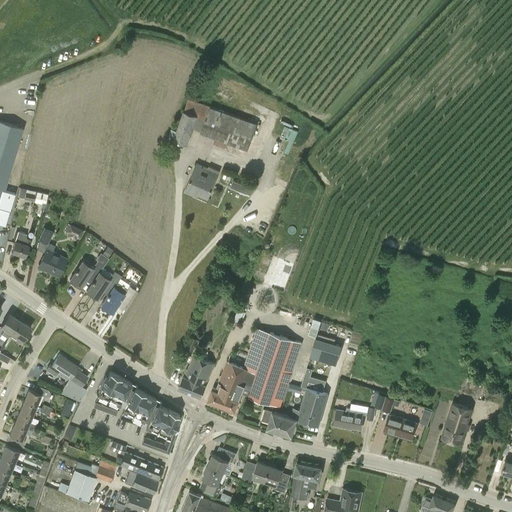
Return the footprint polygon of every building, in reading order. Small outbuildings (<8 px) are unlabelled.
[(172,139),(187,145),(190,136),(193,128),(200,131),(199,133),(247,150),(252,136),(257,123),(188,98),(184,110),(183,110),(176,130),(171,128),(168,135),(173,137),(172,139)] [(0,224),(5,226),(9,210),(15,193),(4,190),(23,127),(0,120),(0,224)] [(207,198),(216,178),(218,172),(208,168),(196,162),(185,188),(184,192),(196,197),(198,194),(207,198)] [(250,186),(233,180),(230,186),(247,193),(250,186)] [(24,198),(24,199),(33,200),(34,196),(46,199),(47,194),(35,191),(20,188),(18,197),(24,198)] [(66,231),(79,237),(83,230),(69,224),(66,231)] [(38,238),(39,238),(48,243),(54,231),(53,231),(44,226),(38,238)] [(25,237),(26,233),(18,230),(11,252),(25,256),(28,245),(30,239),(25,237)] [(46,248),(44,252),(38,265),(50,270),(49,272),(58,276),(66,258),(52,251),(54,245),(49,243),(49,244),(47,248),(46,248)] [(98,273),(109,258),(107,257),(112,250),(106,246),(101,253),(100,252),(95,259),(97,260),(91,269),(81,261),(69,279),(81,286),(85,280),(90,284),(98,273)] [(102,291),(107,295),(112,287),(113,288),(117,282),(121,276),(114,271),(108,280),(98,273),(90,284),(86,290),(98,298),(102,291)] [(122,310),(135,290),(128,286),(126,289),(117,282),(113,288),(112,287),(107,295),(101,304),(101,305),(100,307),(100,309),(102,311),(105,310),(106,310),(107,308),(112,312),(114,310),(119,314),(122,310)] [(243,312),(237,309),(232,321),(238,323),(243,312)] [(8,338),(10,335),(20,319),(8,312),(0,325),(0,326),(4,329),(1,333),(8,338)] [(22,340),(31,327),(20,319),(10,335),(15,339),(17,337),(22,340)] [(301,342),(257,327),(250,350),(243,367),(227,360),(218,382),(215,380),(212,388),(211,388),(207,400),(234,411),(235,410),(239,399),(238,399),(244,386),(250,389),(247,396),(280,407),(301,342)] [(191,354),(197,338),(191,335),(184,351),(191,354)] [(316,338),(310,357),(335,365),(341,345),(334,343),(333,344),(316,338)] [(0,351),(0,359),(2,360),(7,363),(10,357),(0,351)] [(80,386),(87,376),(76,368),(78,366),(58,353),(51,364),(49,363),(46,368),(55,374),(57,370),(69,378),(61,391),(81,400),(85,389),(80,386)] [(186,368),(178,387),(190,392),(200,396),(214,363),(193,355),(187,369),(186,368)] [(121,376),(110,371),(107,376),(105,374),(98,388),(101,389),(98,395),(119,405),(124,408),(134,387),(135,387),(136,385),(131,382),(121,377),(121,376)] [(306,387),(299,410),(297,419),(318,425),(328,393),(322,391),(324,386),(308,382),(307,387),(306,387)] [(288,389),(296,392),(298,386),(290,383),(288,389)] [(43,395),(46,389),(36,385),(33,391),(28,388),(23,400),(36,405),(40,394),(43,395)] [(122,411),(148,423),(158,404),(159,405),(161,401),(155,398),(145,393),(146,392),(135,387),(134,387),(124,408),(122,411)] [(374,405),(381,408),(385,394),(378,392),(374,405)] [(394,398),(385,395),(381,409),(390,412),(392,404),(398,406),(400,400),(394,398)] [(66,398),(60,413),(68,416),(74,401),(66,398)] [(23,400),(19,410),(31,416),(36,405),(23,400)] [(461,443),(472,409),(452,402),(441,437),(461,443)] [(166,445),(170,446),(174,434),(176,431),(175,430),(179,420),(177,419),(179,414),(169,409),(168,409),(167,409),(159,405),(158,404),(148,423),(146,428),(158,433),(166,438),(164,444),(166,445)] [(345,410),(336,409),(333,425),(351,428),(360,429),(363,414),(366,415),(366,418),(373,420),(375,407),(368,406),(367,412),(350,409),(350,408),(346,407),(345,410)] [(291,435),(297,419),(299,410),(292,407),(290,416),(272,410),(266,428),(291,436),(291,435)] [(420,422),(429,424),(433,409),(425,407),(420,422)] [(19,410),(14,422),(40,433),(41,430),(34,427),(34,425),(29,422),(31,416),(19,410)] [(411,439),(416,422),(388,414),(383,430),(411,439)] [(22,439),(24,433),(30,435),(30,433),(39,437),(40,433),(14,422),(9,434),(6,440),(22,447),(25,440),(22,439)] [(490,425),(483,422),(481,429),(488,431),(490,425)] [(109,448),(122,454),(125,446),(112,440),(109,448)] [(5,444),(0,455),(14,461),(19,450),(5,444)] [(212,453),(207,465),(223,472),(228,460),(232,462),(236,453),(219,446),(215,455),(212,453)] [(126,452),(123,460),(121,465),(130,469),(130,468),(158,479),(163,467),(135,455),(126,452)] [(0,455),(0,467),(9,472),(14,461),(0,455)] [(94,476),(95,476),(110,481),(116,464),(107,460),(101,457),(98,465),(94,476)] [(49,462),(43,459),(39,471),(45,473),(49,462)] [(511,460),(511,461),(505,459),(501,472),(511,475),(511,460)] [(243,472),(241,477),(241,478),(251,481),(252,477),(264,481),(269,464),(257,460),(256,463),(247,460),(243,472)] [(307,498),(309,487),(317,489),(318,479),(320,467),(296,462),(294,474),(289,495),(287,507),(294,508),(295,504),(294,503),(296,496),(307,498)] [(281,471),(282,468),(269,464),(264,481),(276,484),(274,489),(284,492),(290,474),(281,471)] [(218,494),(222,485),(218,483),(223,472),(207,465),(202,477),(205,478),(201,487),(218,494)] [(0,467),(0,481),(5,484),(9,472),(0,467)] [(136,473),(137,472),(129,469),(126,477),(132,479),(131,484),(152,492),(157,481),(136,473)] [(86,499),(95,476),(94,476),(75,470),(70,485),(60,481),(57,489),(67,492),(86,499)] [(39,471),(35,483),(41,485),(45,473),(39,471)] [(35,483),(31,495),(37,497),(41,485),(35,483)] [(340,501),(326,498),(324,511),(328,511),(357,511),(361,492),(343,488),(340,501)] [(203,495),(200,494),(189,489),(179,511),(230,511),(232,507),(203,497),(203,495)] [(137,511),(143,511),(144,511),(145,511),(150,499),(128,491),(127,494),(120,491),(114,507),(113,509),(120,511),(121,509),(122,510),(125,504),(139,509),(138,511),(137,511)] [(220,497),(232,502),(234,497),(223,492),(220,497)] [(37,497),(31,495),(28,505),(33,506),(34,507),(37,497)] [(432,499),(428,497),(426,496),(422,504),(428,507),(426,511),(451,511),(455,503),(434,495),(432,499)]
